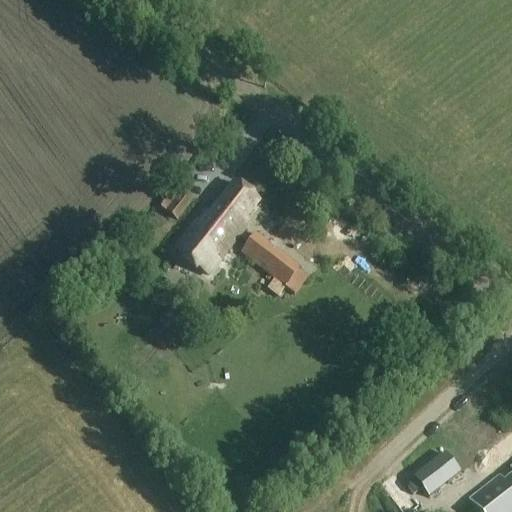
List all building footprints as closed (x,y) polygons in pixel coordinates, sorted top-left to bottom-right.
[(238,227),(256,205),(232,186),(206,218),(201,215),(171,253),(204,280),(243,231),(238,227)] [(183,194),(167,214),(177,222),(193,202),(183,194)] [(285,291),(302,270),(256,234),(240,255),(285,291)] [(373,299),(400,321),(411,308),(385,286),(373,299)] [(141,325),(127,327),(131,349),(145,346),(141,325)] [(476,511),(511,511),(511,463),(506,468),(511,475),(501,483),(496,476),(466,499),(476,511)]
